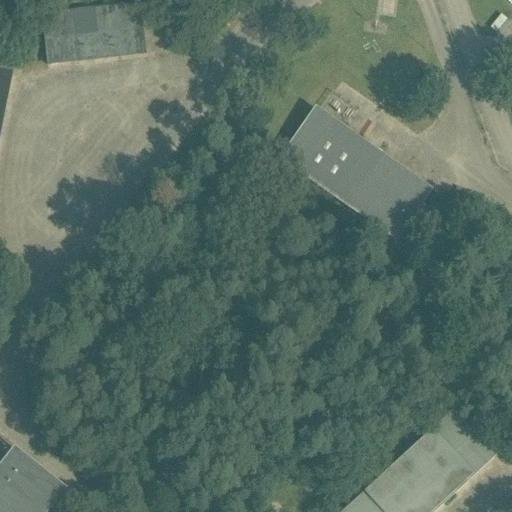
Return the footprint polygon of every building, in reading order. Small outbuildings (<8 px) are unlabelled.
[(45,68),(144,57),(139,6),(39,17),(45,68)] [(0,72),(0,136),(13,75),(0,72)] [(394,246),(431,193),(314,111),(277,163),(394,246)] [(431,433),(394,468),(345,511),(438,511),(497,458),(454,411),(431,433)] [(0,511),(51,511),(68,492),(15,449),(0,467),(0,511)]
